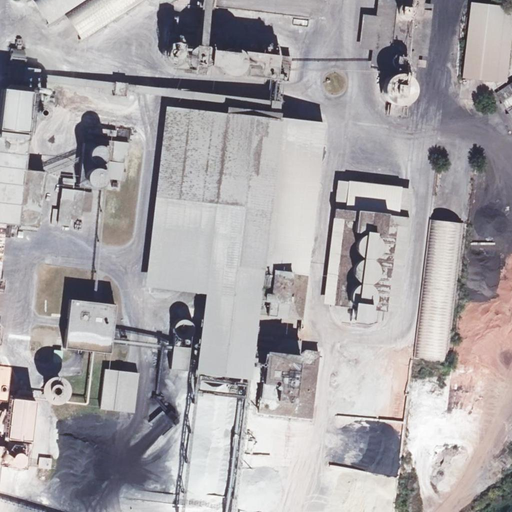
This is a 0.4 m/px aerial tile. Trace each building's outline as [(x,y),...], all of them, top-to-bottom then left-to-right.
[(33,0),(51,27),(68,16),(93,0),(33,0)] [(93,0),(68,16),(82,38),(144,0),(93,0)] [(201,0),(201,6),(309,20),(311,0),(201,0)] [(388,70),(396,1),(390,0),(378,0),(376,17),(363,15),(359,49),(372,50),(370,68),(388,70)] [(417,55),(423,3),(423,0),(396,0),(396,1),(388,70),(415,73),(417,55)] [(433,5),(423,3),(417,55),(426,56),(433,5)] [(505,6),(470,3),(462,78),(496,81),(505,6)] [(223,52),(221,52),(223,28),(196,25),(196,31),(169,28),(167,48),(165,51),(164,55),(165,58),(166,60),(169,63),(172,64),(175,64),(178,63),(180,62),(187,63),(189,66),(192,69),(195,70),(197,71),(201,70),(203,70),(207,67),(219,68),(221,71),(223,73),(227,75),(288,82),(290,58),(240,52),(237,50),(233,49),(228,49),(226,50),(223,52)] [(10,50),(7,78),(23,79),(23,82),(38,83),(40,69),(21,67),(22,52),(10,50)] [(389,77),(385,81),(383,84),(382,91),(382,94),(385,100),(390,104),(396,106),(399,106),(403,105),(405,103),(409,101),(410,99),(412,96),(413,92),(413,89),(413,86),(410,80),(407,77),(401,75),(395,74),(389,77)] [(115,82),(114,96),(126,97),(127,84),(115,82)] [(511,83),(497,94),(511,117),(511,83)] [(1,88),(0,97),(0,222),(38,228),(44,172),(25,170),(29,137),(25,137),(30,92),(1,88)] [(268,118),(277,119),(279,100),(270,99),(268,118)] [(153,288),(175,108),(165,107),(144,287),(153,288)] [(268,118),(175,108),(153,288),(204,294),(258,301),(256,315),(302,320),(307,274),(262,269),(264,254),(272,255),(274,239),(266,238),(280,120),(277,119),(268,118)] [(127,139),(129,131),(119,128),(117,136),(127,139)] [(88,158),(90,139),(83,138),(81,157),(88,158)] [(90,139),(88,158),(89,159),(90,161),(92,163),(96,164),(99,164),(102,163),(105,160),(111,160),(110,170),(105,170),(105,174),(103,169),(99,166),(97,165),(94,165),(91,166),(89,168),(86,171),(86,174),(86,178),(89,182),(94,184),(97,184),(101,182),(104,178),(121,180),(124,156),(127,156),(129,143),(90,139)] [(63,178),(57,225),(69,226),(70,220),(77,221),(77,215),(82,216),(85,191),(74,190),(75,179),(63,178)] [(324,305),(334,306),(348,185),(401,192),(386,312),(397,313),(412,190),(338,180),(324,305)] [(348,185),(334,306),(352,308),(352,302),(370,304),(369,310),(386,312),(401,192),(348,185)] [(463,223),(430,220),(413,358),(449,361),(463,223)] [(109,347),(115,298),(69,292),(63,341),(109,347)] [(258,301),(204,294),(195,373),(198,374),(244,379),(248,379),(251,349),(256,315),(258,301)] [(352,302),(352,308),(350,320),(367,322),(369,310),(370,304),(352,302)] [(169,366),(186,368),(190,334),(192,330),(193,328),(193,325),(191,320),(189,318),(187,316),(184,315),(182,315),(177,316),(174,319),(172,322),(171,325),(171,328),(173,332),(169,366)] [(251,349),(248,379),(247,380),(261,383),(258,413),(311,419),(319,352),(299,349),(298,355),(251,349)] [(132,373),(104,369),(99,410),(126,413),(135,415),(139,374),(132,373)] [(244,379),(198,374),(182,511),(229,511),(232,490),(242,491),(246,453),(236,452),(244,379)] [(46,380),(43,384),(42,385),(41,390),(42,395),(44,398),(48,402),(53,403),(58,402),(63,400),(66,396),(67,391),(66,386),(64,382),(61,379),(56,377),(51,378),(46,380)] [(2,415),(0,434),(0,466),(27,470),(30,441),(29,441),(34,401),(10,399),(8,416),(2,415)] [(39,467),(51,469),(52,459),(40,457),(39,467)]
